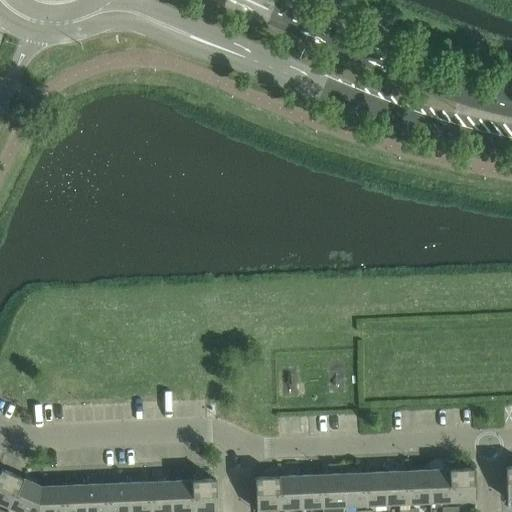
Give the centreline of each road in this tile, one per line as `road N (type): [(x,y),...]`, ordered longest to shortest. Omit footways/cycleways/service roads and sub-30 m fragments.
road 1 (tertiary): [(211,44),(347,101),(511,147)]
road 2 (tertiary): [(511,105),(243,0)]
road 3 (residential): [(0,427),(21,436),(214,429),(242,452)]
road 4 (residential): [(242,452),(490,443)]
road 5 (tertiary): [(38,32),(120,22),(211,44)]
